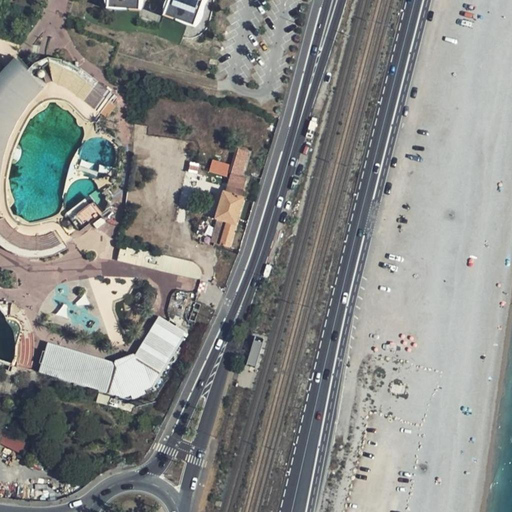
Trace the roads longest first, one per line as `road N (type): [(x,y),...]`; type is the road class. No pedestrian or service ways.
road 1 (primary): [(227,334),(330,0)]
road 2 (primary): [(336,320),(417,0)]
road 3 (primary): [(336,320),(288,511)]
road 4 (primary): [(298,511),(336,320)]
road 5 (primary): [(182,511),(227,334)]
road 6 (primary): [(227,334),(160,464),(143,479)]
